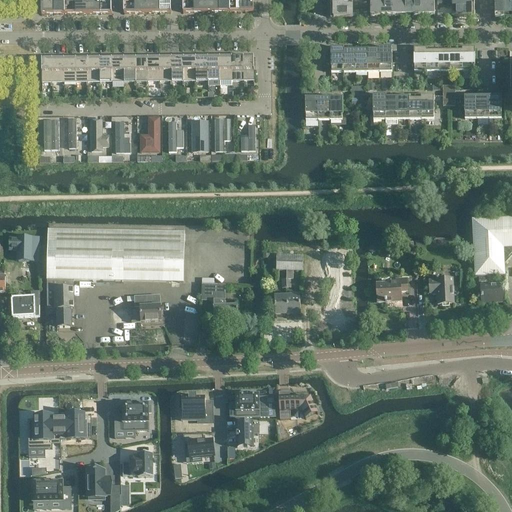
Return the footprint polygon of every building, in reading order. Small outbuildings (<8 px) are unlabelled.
[(353,9),(352,0),(333,0),(333,5),(343,5),(343,9),(353,9)] [(380,17),(380,7),(383,7),(383,0),(370,0),(371,17),(380,17)] [(392,17),(391,0),(383,0),(383,7),(380,7),(380,17),(392,17)] [(401,17),(401,7),(404,7),(404,0),(391,0),(392,17),(401,17)] [(413,17),(412,0),(404,0),(404,7),(401,7),(401,17),(413,17)] [(422,16),(422,7),(425,7),(425,0),(412,0),(413,17),(422,16)] [(435,16),(434,0),(425,0),(425,7),(422,7),(422,16),(435,16)] [(471,4),(471,0),(452,0),(452,8),(462,8),(462,4),(471,4)] [(504,18),(503,0),(494,0),(495,10),(495,19),(500,19),(504,18)] [(511,18),(511,0),(503,0),(504,18),(511,18)] [(230,13),(230,3),(207,4),(207,14),(230,13)] [(254,13),(253,3),(250,3),(250,4),(231,4),(231,3),(230,3),(230,13),(254,13)] [(474,17),(474,3),(474,4),(471,4),(462,4),(462,8),(452,8),(453,17),(474,17)] [(147,14),(147,4),(124,4),(124,15),(147,14)] [(171,14),(171,4),(147,4),(147,14),(171,14)] [(207,14),(207,4),(183,4),(183,14),(207,14)] [(65,15),(65,5),(64,5),(64,6),(45,6),(45,5),(41,5),(42,15),(65,15)] [(88,15),(88,5),(65,5),(65,15),(88,15)] [(112,15),(112,5),(88,5),(88,15),(112,15)] [(353,18),(353,9),(343,9),(343,5),(333,5),(331,5),(330,5),(331,19),(353,18)] [(427,73),(426,52),(427,52),(427,49),(414,50),(414,73),(427,73)] [(475,73),(475,49),(462,49),(462,51),(463,73),(475,73)] [(344,74),(343,53),(344,53),(344,50),(331,50),(331,74),(344,74)] [(392,73),(392,50),(379,50),(379,52),(380,74),(392,73)] [(462,51),(461,51),(461,52),(458,52),(450,52),(451,73),(463,73),(462,51)] [(368,74),(367,52),(366,52),(366,53),(363,53),(355,53),(356,74),(368,74)] [(379,52),(378,52),(378,53),(375,53),(375,52),(367,52),(368,74),(380,74),(379,52)] [(439,73),(438,52),(437,52),(434,52),(427,52),(426,52),(427,73),(439,73)] [(451,73),(450,52),(449,52),(446,52),(438,52),(439,73),(451,73)] [(356,74),(355,53),(354,53),(351,53),(344,53),(343,53),(344,74),(356,74)] [(160,63),(161,63),(160,60),(160,59),(160,60),(154,60),(154,63),(149,63),(148,63),(148,83),(159,83),(159,86),(160,86),(160,83),(160,63)] [(172,63),(172,60),(172,59),(172,60),(166,60),(166,63),(161,63),(160,63),(160,83),(171,83),(171,86),(172,86),(172,83),(172,63)] [(184,63),(185,63),(185,60),(184,60),(184,59),(184,60),(178,60),(178,63),(172,63),(172,83),(183,83),(183,86),(184,86),(184,83),(184,63)] [(196,63),(197,63),(197,60),(196,60),(196,59),(196,60),(190,60),(190,63),(185,63),(184,63),(184,83),(195,83),(195,86),(196,86),(196,83),(196,63)] [(208,62),(209,62),(209,60),(208,60),(208,59),(208,60),(202,60),(202,62),(197,63),(196,63),(196,83),(207,82),(207,86),(208,86),(208,82),(208,62)] [(220,62),(220,60),(220,59),(220,60),(214,60),(214,62),(209,62),(208,62),(208,82),(219,82),(219,86),(220,86),(220,82),(220,62)] [(232,62),(232,59),(226,59),(226,62),(220,62),(220,82),(231,82),(231,85),(232,85),(232,82),(232,62)] [(244,62),(244,59),(238,59),(238,62),(232,62),(232,82),(243,82),(243,85),(244,85),(244,62)] [(254,82),(254,59),(248,59),(248,62),(244,62),(244,85),(246,85),(246,82),(254,82)] [(52,64),(53,64),(53,61),(52,61),(52,60),(52,61),(46,61),(46,64),(43,64),(43,61),(42,61),(41,61),(41,71),(42,71),(42,84),(51,84),(51,87),(53,87),(53,84),(52,64)] [(64,64),(65,64),(65,61),(64,61),(64,60),(64,61),(58,61),(58,64),(53,64),(52,64),(53,84),(63,84),(63,87),(64,87),(64,84),(64,64)] [(76,64),(77,64),(77,61),(76,61),(76,60),(76,61),(70,61),(70,64),(65,64),(64,64),(64,84),(75,84),(75,87),(76,87),(76,84),(76,64)] [(88,64),(89,64),(89,61),(88,61),(88,60),(88,61),(82,61),(82,64),(77,64),(76,64),(76,84),(87,84),(87,87),(88,87),(88,84),(88,64)] [(100,63),(101,63),(100,61),(100,60),(100,61),(94,61),(94,64),(89,64),(88,64),(88,84),(99,84),(99,87),(100,87),(100,84),(100,63)] [(112,63),(113,63),(113,61),(112,61),(112,60),(112,61),(106,61),(106,63),(101,63),(100,63),(100,84),(111,83),(111,87),(112,87),(112,83),(112,63)] [(124,63),(125,63),(125,61),(124,61),(124,60),(118,61),(118,63),(113,63),(112,63),(112,83),(123,83),(123,86),(124,86),(124,83),(124,63)] [(136,63),(137,63),(137,60),(136,60),(130,60),(130,63),(125,63),(124,63),(124,83),(135,83),(135,86),(136,86),(136,83),(136,63)] [(148,63),(149,63),(149,60),(148,60),(142,60),(142,63),(137,63),(136,63),(136,83),(147,83),(147,86),(148,86),(148,83),(148,63)] [(386,121),(385,100),(386,100),(386,97),(373,98),(373,114),(373,121),(380,121),(386,121)] [(434,114),(434,97),(421,97),(421,99),(422,121),(427,121),(434,120),(434,114)] [(421,99),(420,99),(420,100),(417,100),(409,100),(410,121),(422,121),(421,99)] [(477,120),(477,99),(464,99),(465,113),(465,120),(472,120),(477,120)] [(489,120),(489,99),(477,99),(477,120),(489,120)] [(502,113),(501,99),(489,99),(489,120),(495,120),(501,120),(501,113),(502,113)] [(330,122),(330,100),(318,101),(318,122),(330,122)] [(343,115),(342,100),(330,100),(330,122),(330,126),(345,126),(345,115),(343,115)] [(398,121),(397,100),(396,100),(393,100),(386,100),(385,100),(386,121),(398,121)] [(410,121),(409,100),(408,100),(405,100),(397,100),(398,121),(410,121)] [(318,122),(318,101),(305,101),(306,115),(306,122),(313,122),(318,122)] [(236,116),(212,117),(212,157),(212,163),(223,163),(237,163),(237,157),(236,116)] [(260,116),(236,116),(237,157),(237,163),(248,163),(260,162),(260,116)] [(137,117),(112,118),(112,158),(112,164),(123,164),(137,164),(137,117)] [(145,117),(137,117),(137,164),(151,164),(162,163),(162,157),(162,117),(145,117)] [(187,117),(162,117),(162,157),(162,163),(176,163),(187,163),(187,157),(187,117)] [(202,117),(187,117),(187,157),(187,163),(200,163),(211,163),(212,163),(212,157),(212,117),(202,117)] [(63,118),(38,118),(39,159),(40,165),(51,164),(64,164),(64,158),(63,118)] [(88,118),(63,118),(64,158),(64,164),(75,164),(88,164),(88,158),(88,118)] [(91,118),(88,118),(88,158),(88,164),(99,164),(112,164),(112,158),(112,118),(91,118)] [(511,218),(472,220),(475,278),(506,277),(505,263),(511,255),(511,218)] [(184,284),(184,234),(184,233),(49,231),(48,281),(47,281),(47,289),(47,310),(57,309),(57,328),(72,328),(71,309),(74,309),(74,288),(73,282),(184,284)] [(38,263),(38,238),(33,238),(19,238),(19,263),(38,263)] [(303,272),(303,257),(277,256),(276,271),(287,272),(287,280),(290,280),(290,281),(293,280),(293,272),(303,272)] [(408,293),(407,279),(399,279),(400,284),(377,285),(378,304),(401,303),(401,294),(408,293)] [(454,305),(453,280),(439,280),(439,279),(437,279),(437,280),(436,280),(436,282),(429,282),(430,295),(437,294),(438,306),(442,306),(443,308),(449,308),(449,306),(454,305)] [(505,303),(504,290),(504,285),(481,286),(482,304),(505,303)] [(218,302),(218,286),(202,286),(202,302),(215,302),(218,302)] [(40,308),(40,293),(32,293),(32,299),(14,300),(12,302),(13,319),(35,318),(35,307),(40,308)] [(301,315),(300,296),(287,297),(288,316),(301,315)] [(161,323),(160,297),(135,298),(135,309),(131,309),(132,324),(161,323)] [(288,316),(287,297),(275,298),(276,316),(288,316)] [(238,312),(238,310),(237,310),(237,307),(225,307),(225,302),(218,302),(215,302),(214,308),(214,311),(214,313),(215,320),(237,319),(237,312),(238,312)] [(263,394),(226,395),(226,415),(234,415),(234,418),(257,417),(257,409),(263,408),(263,394)] [(187,398),(181,398),(181,410),(183,410),(183,423),(183,422),(183,421),(199,420),(199,425),(208,425),(208,412),(206,412),(206,400),(196,400),(196,398),(190,398),(190,400),(187,400),(187,398)] [(280,400),(279,400),(280,413),(302,412),(305,419),(317,414),(313,403),(310,398),(306,399),(301,399),(280,400)] [(115,417),(115,433),(135,433),(149,432),(149,424),(149,423),(149,415),(152,415),(151,407),(149,407),(149,406),(149,405),(148,405),(139,406),(139,405),(133,405),(133,406),(124,406),(123,406),(123,407),(123,408),(123,417),(115,417)] [(68,420),(60,420),(60,441),(84,441),(84,435),(92,435),(92,418),(84,418),(84,416),(68,416),(68,420)] [(36,420),(28,420),(28,449),(53,448),(52,441),(60,441),(60,420),(52,421),(52,417),(36,418),(36,420)] [(237,424),(237,434),(237,439),(237,442),(238,449),(253,449),(253,437),(253,435),(259,435),(259,424),(237,424)] [(204,443),(203,436),(184,436),(185,446),(189,445),(190,460),(192,460),(192,464),(202,463),(201,459),(214,457),(213,442),(204,443)] [(237,458),(236,447),(228,448),(230,459),(237,458)] [(155,478),(155,454),(140,454),(140,458),(132,458),(132,463),(124,463),(124,477),(140,477),(140,478),(155,478)] [(184,478),(182,465),(175,465),(177,479),(184,478)] [(97,473),(94,473),(88,473),(88,495),(95,495),(96,502),(106,502),(106,496),(110,496),(110,481),(104,481),(104,473),(97,473)] [(45,483),(33,483),(34,503),(64,503),(64,511),(72,511),(72,488),(64,488),(64,483),(52,483),(52,482),(45,482),(45,483)] [(111,502),(111,511),(120,511),(120,509),(120,502),(111,502)]
